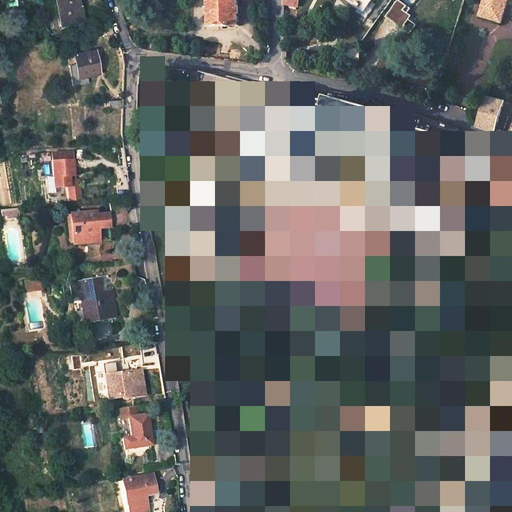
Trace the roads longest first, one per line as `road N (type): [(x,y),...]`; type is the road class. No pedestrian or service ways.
road 1 (residential): [(187,511),(165,328),(130,147),(133,60)]
road 2 (residential): [(274,72),(374,91),(511,140)]
road 3 (residential): [(133,60),(274,72)]
